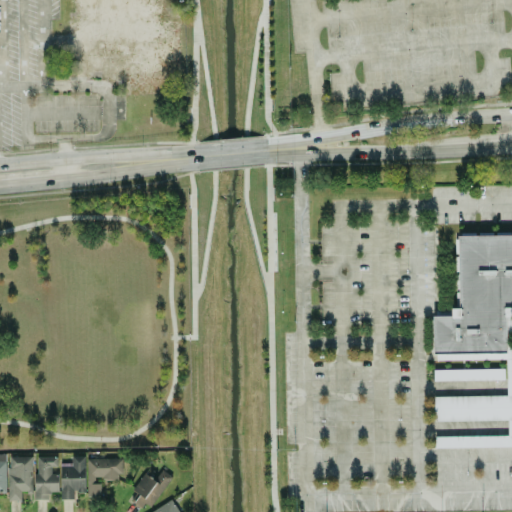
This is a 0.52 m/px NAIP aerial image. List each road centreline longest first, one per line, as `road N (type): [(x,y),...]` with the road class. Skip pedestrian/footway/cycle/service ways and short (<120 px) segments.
road 1 (secondary): [(511,115),(275,141)]
road 2 (secondary): [(194,150),(0,165)]
road 3 (secondary): [(267,156),(452,150)]
road 4 (secondary): [(65,180),(195,164)]
